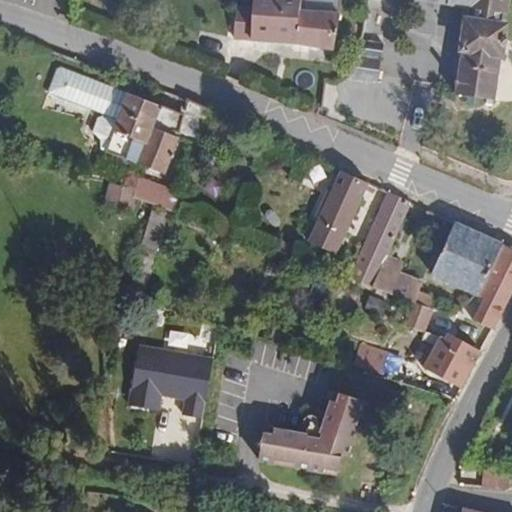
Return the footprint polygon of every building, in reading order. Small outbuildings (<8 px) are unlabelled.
[(349,3),(328,0),(259,0),(258,9),(244,7),(240,42),(342,58),(349,3)] [(369,0),(451,14),(453,0),(369,0)] [(498,0),(453,0),(451,14),(437,99),(481,106),(498,0)] [(363,87),(370,45),(345,41),(338,83),(363,87)] [(55,101),(91,114),(91,112),(55,100),(62,77),(99,89),(100,86),(62,74),(60,77),(52,100),(55,101)] [(91,112),(91,114),(115,122),(124,95),(100,86),(99,89),(110,93),(102,116),(91,112)] [(132,97),(124,95),(115,122),(117,122),(110,146),(108,155),(114,157),(132,97)] [(217,110),(188,100),(184,114),(132,97),(114,157),(172,178),(184,140),(205,148),(209,138),(217,110)] [(222,113),(209,138),(227,146),(240,121),(222,113)] [(117,122),(115,122),(104,125),(101,138),(110,146),(117,122)] [(346,173),(322,161),(309,186),(335,198),(346,173)] [(346,173),(335,198),(314,243),(343,257),(376,187),(346,173)] [(145,205),(157,209),(184,219),(190,197),(169,191),(128,176),(124,194),(146,200),(145,205)] [(124,194),(113,192),(110,216),(136,221),(139,204),(145,205),(146,200),(124,194)] [(420,208),(399,197),(358,285),(380,293),(394,262),(420,208)] [(155,216),(128,296),(146,302),(171,222),(155,216)] [(509,250),(461,227),(435,279),(482,301),(509,250)] [(511,314),(511,251),(509,250),(482,301),(488,304),(477,326),(499,337),(511,314)] [(394,262),(380,293),(395,298),(403,278),(406,280),(411,269),(394,262)] [(403,278),(395,298),(415,306),(436,314),(441,304),(426,297),(429,289),(406,280),(403,278)] [(436,314),(415,306),(407,327),(427,336),(436,314)] [(467,395),(481,371),(488,359),(456,339),(448,345),(429,375),(467,395)] [(363,345),(354,369),(381,380),(391,356),(363,345)] [(210,359),(137,346),(127,406),(157,411),(160,395),(187,400),(184,417),(199,420),(210,359)] [(338,394),(335,403),(341,405),(344,397),(338,394)] [(341,405),(335,403),(324,436),(330,438),(327,449),(307,446),(308,441),(276,435),(275,441),(264,440),(260,466),(275,469),(276,464),(301,469),(300,473),(326,478),(327,473),(342,476),(345,459),(353,461),(362,431),(359,430),(363,418),(366,419),(370,406),(344,397),(341,405)] [(275,441),(276,435),(265,433),(264,440),(275,441)] [(276,464),(275,469),(300,473),(301,469),(276,464)] [(479,482),(511,485),(511,466),(482,464),(479,482)] [(341,481),(342,476),(327,473),(326,478),(341,481)] [(501,511),(459,500),(454,511),(501,511)]
